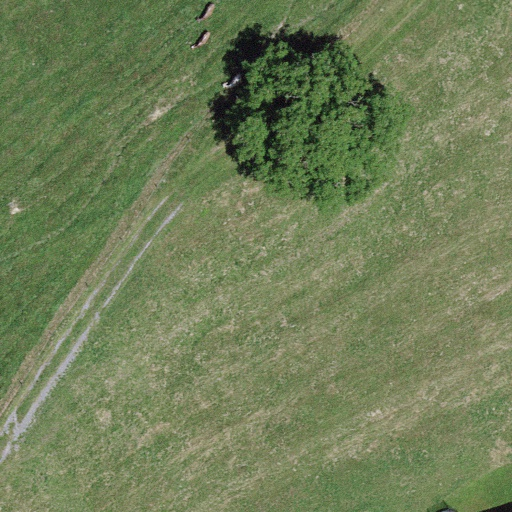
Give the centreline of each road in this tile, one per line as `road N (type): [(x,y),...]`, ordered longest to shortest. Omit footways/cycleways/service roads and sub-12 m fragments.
road 1 (track): [(230,161),(92,289),(0,437)]
road 2 (track): [(414,0),(230,161)]
